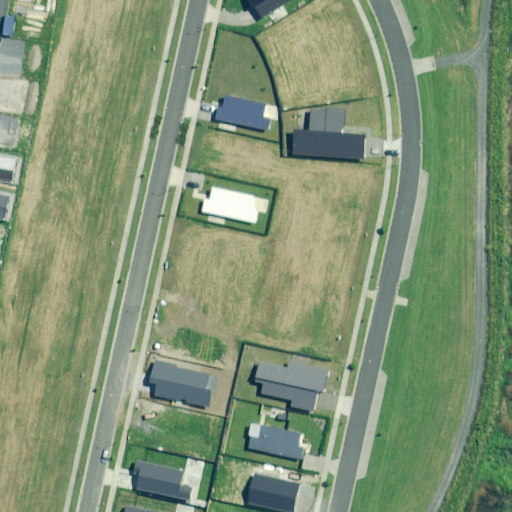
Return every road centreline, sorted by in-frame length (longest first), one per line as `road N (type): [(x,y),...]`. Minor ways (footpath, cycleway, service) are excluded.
road 1 (residential): [(199,0),(85,511)]
road 2 (residential): [(379,0),(405,78),(411,183),(339,511)]
